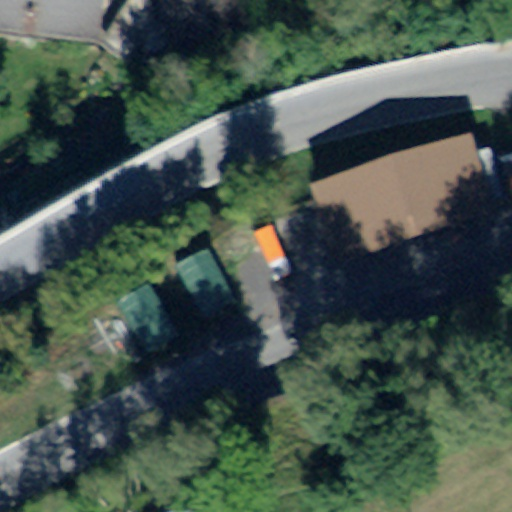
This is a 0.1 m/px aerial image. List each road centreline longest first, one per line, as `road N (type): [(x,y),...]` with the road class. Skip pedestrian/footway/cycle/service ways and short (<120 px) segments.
road 1 (tertiary): [(0,479),(339,326),(511,266)]
road 2 (tertiary): [(511,75),(420,92),(248,145),(0,270)]
